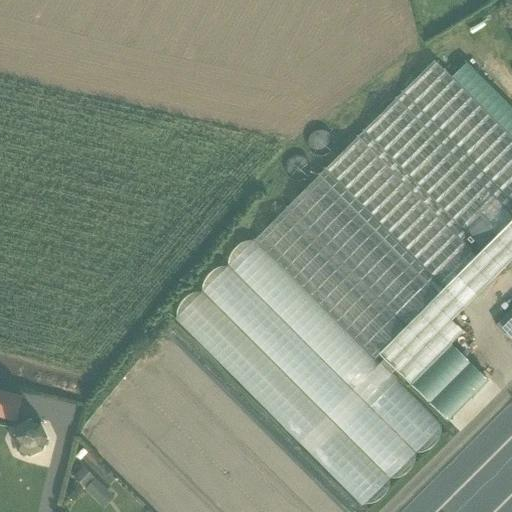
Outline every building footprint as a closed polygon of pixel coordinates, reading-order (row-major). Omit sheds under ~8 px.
[(434,61),(253,242),(373,361),(374,360),(380,354),(511,221),(511,138),(451,78),(434,61)] [(511,109),(466,63),(451,78),(511,138),(511,109)] [(511,221),(380,354),(411,385),(462,333),(451,322),(511,260),(511,221)] [(373,361),(253,242),(174,320),(362,507),(441,427),(374,360),(373,361)] [(511,309),(495,326),(511,343),(511,309)] [(455,349),(415,389),(447,421),(487,381),(455,349)] [(0,416),(11,419),(16,398),(0,394),(0,416)] [(42,425),(29,421),(14,428),(10,442),(15,453),(31,459),(43,453),(48,437),(42,425)] [(101,505),(111,494),(79,466),(69,478),(101,505)] [(346,511),(329,496),(331,504),(321,506),(322,511),(346,511)]
